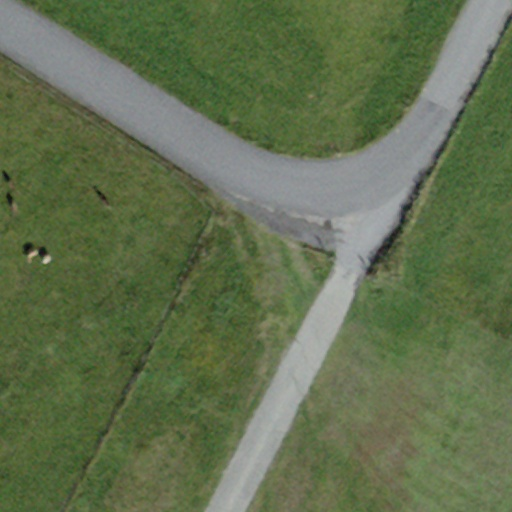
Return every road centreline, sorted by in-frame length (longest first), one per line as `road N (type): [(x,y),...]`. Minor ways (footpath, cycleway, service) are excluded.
road 1 (residential): [(0,21),(290,187),(333,195),(367,190)]
road 2 (residential): [(491,0),(405,154),(367,190)]
